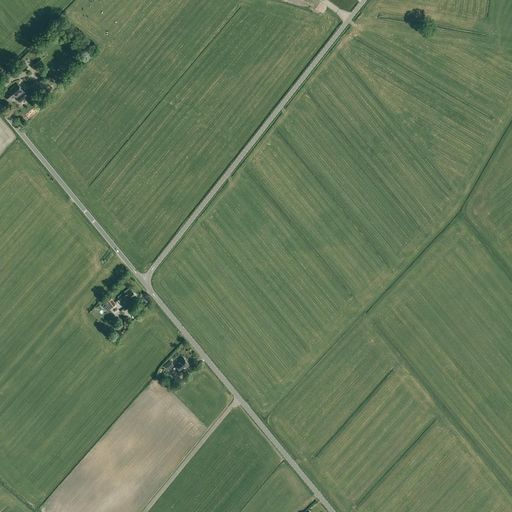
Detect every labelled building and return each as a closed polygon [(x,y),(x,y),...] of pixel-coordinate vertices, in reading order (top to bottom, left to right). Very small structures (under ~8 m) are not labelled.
[(26,68),(25,67),(23,64),(14,71),(17,75),(26,68)] [(42,79),(39,82),(47,92),(51,89),(42,79)] [(27,96),(20,86),(17,83),(10,89),(11,90),(5,95),(10,101),(16,96),(20,102),(27,96)] [(37,86),(28,92),(31,97),(40,90),(37,86)] [(131,289),(122,296),(122,297),(118,300),(123,306),(127,303),(136,296),(131,289)] [(111,309),(116,305),(112,299),(107,303),(107,304),(106,305),(109,309),(111,308),(111,309)] [(183,357),(175,364),(181,371),(189,365),(183,357)] [(168,370),(174,365),(170,360),(164,365),(168,370)]
